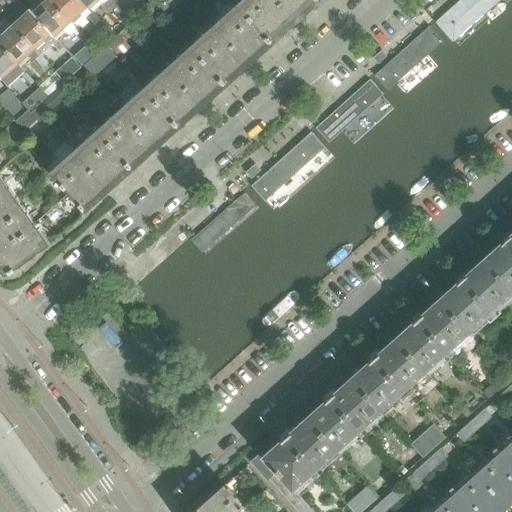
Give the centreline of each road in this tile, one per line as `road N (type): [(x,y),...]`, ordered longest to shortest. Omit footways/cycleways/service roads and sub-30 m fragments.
road 1 (residential): [(132,511),(511,173)]
road 2 (residential): [(382,0),(0,333)]
road 3 (tertiary): [(129,511),(0,333)]
road 4 (tertiary): [(0,370),(102,511)]
